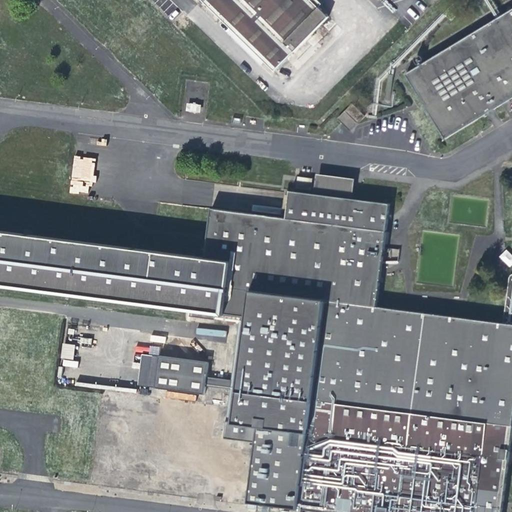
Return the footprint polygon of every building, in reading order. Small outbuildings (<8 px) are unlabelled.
[(311,0),(204,0),(276,71),(330,18),(311,0)] [(511,9),(403,72),(429,115),(437,128),(443,137),(511,96),(511,9)] [(363,115),(350,102),(336,118),(349,130),(363,115)] [(189,112),(200,112),(200,104),(189,104),(189,112)] [(93,184),(96,159),(74,156),(69,192),(88,195),(89,183),(93,184)] [(316,174),(313,195),(351,200),(354,180),(316,174)] [(508,279),(502,324),(375,307),(388,204),(351,200),(313,195),(287,192),(285,219),(210,210),(202,260),(0,233),(0,287),(241,319),(232,380),(208,377),(207,386),(230,389),(223,438),(252,442),(246,503),(313,511),(501,511),(511,427),(511,274),(511,275),(509,276),(508,279)] [(511,255),(506,250),(499,257),(510,267),(511,265),(511,255)] [(73,359),(75,345),(62,343),(60,357),(73,359)] [(159,387),(162,356),(143,353),(140,386),(159,387)] [(208,377),(210,361),(162,356),(159,387),(207,392),(207,386),(208,377)]
